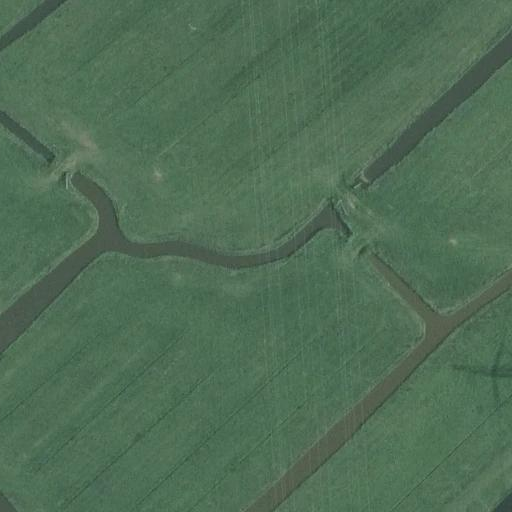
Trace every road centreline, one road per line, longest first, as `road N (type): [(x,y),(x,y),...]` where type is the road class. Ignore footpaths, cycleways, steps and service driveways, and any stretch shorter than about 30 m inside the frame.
road 1 (track): [(511,247),(408,245),(369,221),(315,163),(266,205),(224,219),(183,212),(96,160),(38,183),(0,166)]
road 2 (track): [(217,511),(392,341),(388,315),(348,265),(379,227)]
